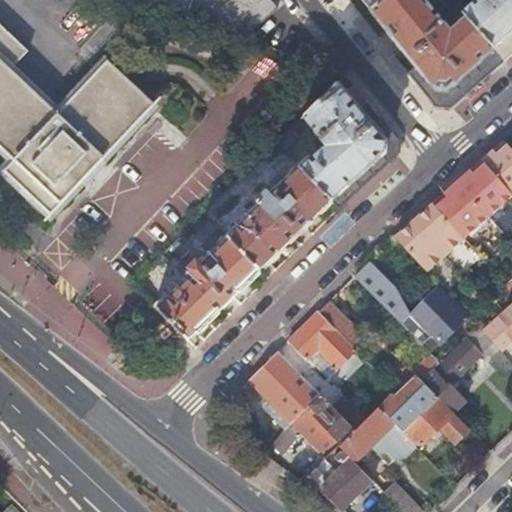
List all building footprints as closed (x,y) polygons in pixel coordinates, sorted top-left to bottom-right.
[(151,0),(149,2),(168,9),(171,0),(151,0)] [(171,0),(168,9),(187,16),(192,0),(171,0)] [(192,0),(187,16),(247,38),(277,12),(266,0),(192,0)] [(358,0),(368,11),(380,0),(358,0)] [(412,67),(404,74),(431,107),(446,111),(501,62),(459,15),(442,28),(418,0),(380,0),(368,11),(412,67)] [(511,0),(474,0),(459,15),(501,62),(511,52),(511,0)] [(0,23),(0,145),(11,157),(2,166),(49,210),(155,103),(110,58),(55,111),(11,66),(25,49),(0,23)] [(153,302),(187,337),(330,197),(337,205),(361,181),(391,157),(394,140),(377,118),(370,124),(336,82),(303,114),(322,139),(224,233),(153,302)] [(483,161),(511,194),(511,149),(505,141),(504,142),(507,146),(498,155),(494,151),(483,161)] [(504,142),(494,151),(498,155),(507,146),(504,142)] [(458,183),(489,218),(511,196),(511,194),(483,161),(482,162),(485,165),(474,174),(472,171),(458,183)] [(482,162),(472,171),(474,174),(485,165),(482,162)] [(434,204),(434,205),(464,239),(489,218),(458,183),(445,195),(448,198),(437,207),(434,204)] [(445,195),(434,204),(437,207),(448,198),(445,195)] [(415,221),(446,256),(464,240),(464,239),(434,205),(415,221)] [(415,221),(395,239),(428,272),(446,256),(415,221)] [(355,277),(402,323),(423,345),(433,335),(441,343),(468,315),(438,287),(411,314),(396,287),(370,263),(355,277)] [(331,302),(318,313),(354,348),(366,336),(331,302)] [(318,313),(289,342),(306,360),(318,349),(338,367),(355,350),(354,348),(318,313)] [(495,322),(511,341),(511,320),(505,313),(500,317),(495,322)] [(484,331),(503,352),(511,343),(511,341),(495,322),(484,331)] [(439,398),(454,413),(466,400),(451,385),(482,354),(490,351),(493,355),(493,359),(505,372),(511,365),(511,362),(503,352),(484,331),(479,325),(441,362),(422,381),(439,398)] [(279,352),(249,381),(271,403),(290,423),(292,422),(327,458),(333,453),(340,446),(356,430),(343,417),(279,352)] [(389,398),(380,407),(404,432),(439,398),(422,381),(441,362),(433,354),(413,373),(417,377),(395,399),(389,398)] [(404,432),(419,448),(440,427),(459,446),(473,432),(454,413),(439,398),(404,432)] [(353,407),(343,417),(356,430),(380,407),(372,400),(358,412),(353,407)] [(290,423),(271,403),(262,411),(282,431),(290,423)] [(340,446),(356,463),(372,447),(380,454),(388,452),(396,461),(408,459),(419,448),(404,432),(380,407),(356,430),(340,446)] [(316,468),(309,476),(342,509),(373,480),(356,463),(340,446),(333,453),(336,456),(334,458),(342,466),(325,482),(323,476),(316,468)] [(386,493),(404,511),(423,511),(396,485),(386,493)]
